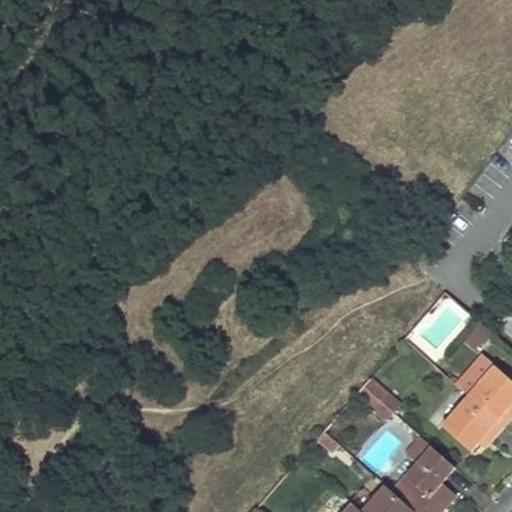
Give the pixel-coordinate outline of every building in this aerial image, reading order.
[(490,341),(477,330),(465,344),(479,355),(490,341)] [(469,396),(504,427),(511,417),(511,406),(511,404),(511,380),(495,366),(469,396)] [(372,378),(356,395),(386,423),(402,406),(372,378)] [(490,443),(504,427),(469,396),(443,426),(472,451),(484,438),(487,440),(490,443)] [(406,477),(392,492),(414,511),(444,511),(458,497),(443,484),(456,470),(431,447),(422,439),(408,455),(417,464),(406,477)] [(414,511),(392,492),(385,486),(362,511),(414,511)]
